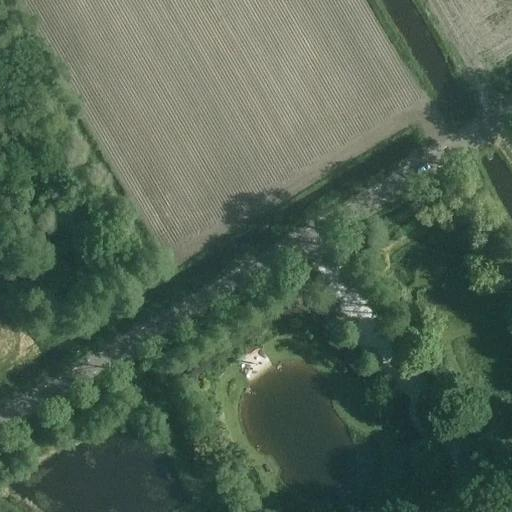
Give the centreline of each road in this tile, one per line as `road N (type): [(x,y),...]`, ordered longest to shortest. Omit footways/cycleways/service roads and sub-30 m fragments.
road 1 (unclassified): [(0,420),(511,114)]
road 2 (unknown): [(325,225),(496,511)]
